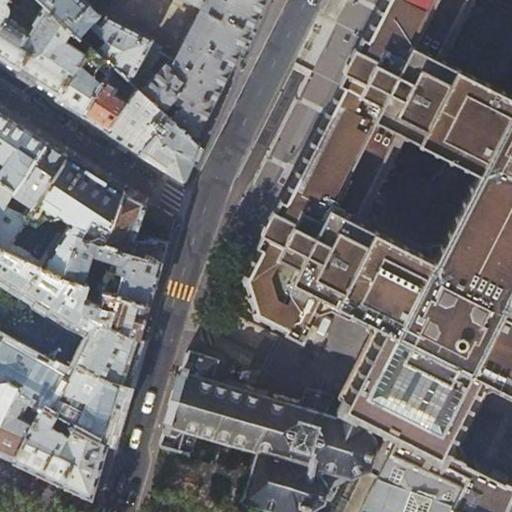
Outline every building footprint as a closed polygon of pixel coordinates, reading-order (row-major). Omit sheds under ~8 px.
[(0,0),(0,23),(5,15),(8,9),(9,5),(9,3),(5,0),(0,0)] [(71,28),(88,45),(109,64),(124,77),(133,86),(147,72),(162,46),(104,15),(102,16),(84,0),(40,0),(44,4),(71,28)] [(265,0),(188,0),(201,6),(173,58),(171,57),(139,91),(194,142),(202,125),(230,71),(265,0)] [(279,196),(272,210),(271,210),(267,216),(263,224),(262,226),(259,234),(260,234),(254,246),(256,247),(254,254),(243,278),(254,316),(303,340),(325,298),(381,327),(335,417),(387,434),(381,449),(375,452),(367,475),(371,476),(377,478),(390,451),(459,484),(451,506),(463,511),(505,511),(511,494),(511,483),(449,451),(480,392),(511,408),(511,0),(383,0),(365,36),(362,35),(356,46),(351,53),(347,61),(346,63),(343,70),(344,70),(338,82),(341,83),(316,131),(282,198),(279,196)] [(64,39),(71,28),(44,4),(28,29),(5,15),(0,23),(0,57),(22,72),(57,94),(84,52),(64,39)] [(109,64),(88,45),(84,52),(57,94),(54,100),(63,106),(77,115),(109,64)] [(112,95),(124,77),(109,64),(77,115),(90,123),(102,131),(124,103),(112,95)] [(139,91),(133,86),(124,77),(112,95),(124,103),(102,131),(137,154),(180,181),(183,181),(184,180),(191,163),(199,145),(194,142),(139,91)] [(0,214),(6,206),(46,140),(11,118),(0,110),(0,214)] [(55,146),(46,140),(6,206),(29,216),(67,154),(55,146)] [(96,173),(67,154),(29,216),(6,206),(0,214),(0,248),(7,252),(26,223),(37,221),(43,212),(51,216),(59,215),(71,222),(42,267),(65,276),(78,235),(106,244),(117,214),(123,190),(122,189),(96,173)] [(145,202),(123,190),(117,214),(106,244),(161,261),(165,248),(167,241),(149,236),(149,238),(135,240),(137,233),(144,235),(146,229),(169,236),(170,233),(174,219),(145,202)] [(154,287),(161,261),(106,244),(78,235),(65,276),(88,283),(149,304),(154,287)] [(42,404),(52,411),(69,379),(78,383),(85,371),(123,391),(130,365),(139,338),(81,309),(88,283),(65,276),(42,267),(7,252),(0,248),(0,377),(4,380),(15,387),(42,404)] [(143,323),(149,304),(88,283),(81,309),(139,338),(143,324),(143,323)] [(387,434),(335,417),(321,413),(322,409),(306,404),(304,408),(210,380),(216,358),(188,349),(188,352),(186,351),(182,366),(183,367),(181,375),(178,374),(169,403),(164,419),(167,420),(165,428),(163,428),(159,442),(161,443),(160,446),(164,447),(166,447),(168,448),(189,455),(196,432),(258,449),(257,454),(253,467),(252,470),(251,474),(243,499),(285,511),(299,511),(301,506),(311,509),(323,503),(324,498),(329,500),(333,492),(331,486),(348,477),(360,472),(361,473),(367,475),(375,452),(381,449),(387,434)] [(114,420),(123,391),(85,371),(78,383),(69,379),(52,411),(64,418),(73,424),(107,444),(114,420)] [(0,416),(15,387),(4,380),(0,388),(0,416)] [(0,456),(11,462),(42,404),(15,387),(0,416),(0,456)] [(59,429),(64,418),(42,404),(11,462),(49,480),(91,499),(99,471),(107,444),(73,424),(68,432),(59,429)] [(390,451),(377,478),(360,511),(448,511),(451,506),(459,484),(390,451)]
